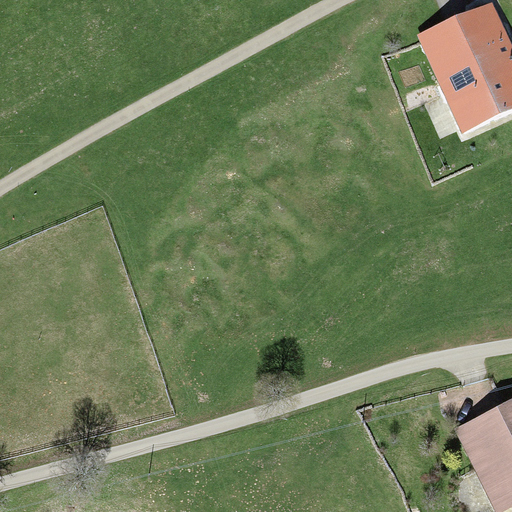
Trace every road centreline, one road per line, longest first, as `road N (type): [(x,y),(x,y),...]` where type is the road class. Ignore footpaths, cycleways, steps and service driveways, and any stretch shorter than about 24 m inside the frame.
road 1 (unclassified): [(0,484),(404,366),(511,345)]
road 2 (residential): [(337,0),(0,188)]
